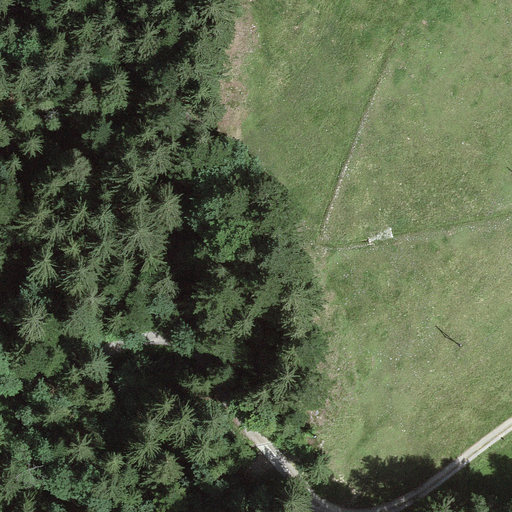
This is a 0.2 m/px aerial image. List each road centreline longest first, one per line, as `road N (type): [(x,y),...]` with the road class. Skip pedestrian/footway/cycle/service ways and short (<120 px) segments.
road 1 (track): [(0,387),(121,345),(183,346),(202,360),(258,439),(338,511)]
road 2 (track): [(376,511),(511,427)]
